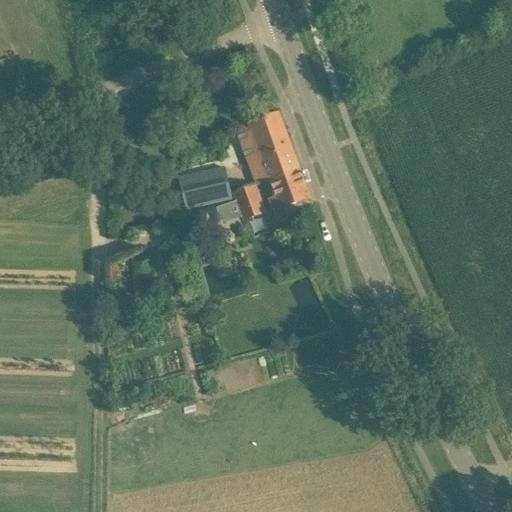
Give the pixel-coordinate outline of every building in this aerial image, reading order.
[(153,122),(174,126),(178,108),(157,103),(153,122)] [(269,180),(299,169),(279,115),(249,126),(249,124),(240,128),(237,138),(248,167),(262,161),(269,180)] [(182,179),(189,208),(233,198),(226,169),(182,179)] [(299,169),(269,180),(275,197),(270,199),(278,223),(295,217),(291,206),(310,199),(299,169)] [(267,214),(257,185),(233,193),(243,222),(267,214)] [(189,298),(185,283),(166,288),(169,303),(189,298)]
